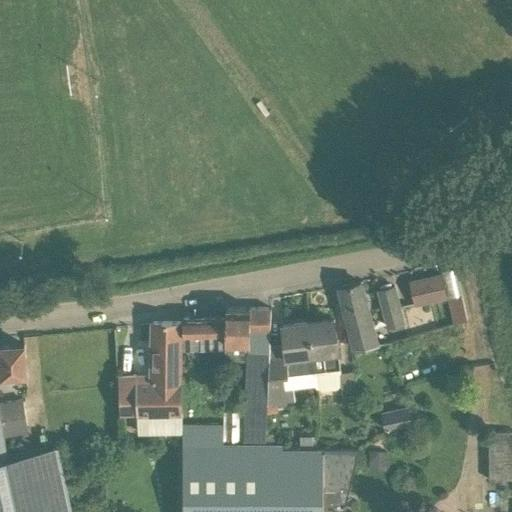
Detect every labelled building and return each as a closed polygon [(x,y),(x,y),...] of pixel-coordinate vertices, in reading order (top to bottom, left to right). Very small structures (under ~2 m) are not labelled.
[(410,281),(416,305),(446,298),(441,275),(410,281)] [(376,344),(361,282),(339,287),(354,347),(376,344)] [(378,290),(387,327),(403,322),(394,286),(378,290)] [(453,322),(467,319),(462,295),(448,298),(453,322)] [(225,359),(247,360),(270,362),(271,344),(271,308),(226,307),(226,317),(225,334),(225,343),(225,359)] [(226,317),(183,317),(183,334),(225,334),(226,317)] [(334,318),(308,321),(315,383),(315,385),(324,389),(339,387),(341,385),(339,372),(341,372),(341,368),(334,318)] [(181,321),(153,321),(152,374),(118,376),(120,415),(137,415),(182,413),(181,381),(181,321)] [(315,383),(308,321),(282,324),(285,343),(271,344),(270,362),(268,413),(278,412),(277,404),(287,402),(285,388),(315,383)] [(1,378),(27,376),(25,344),(0,345),(0,375),(0,376),(1,378)] [(225,411),(224,424),(224,443),(266,443),(267,425),(268,413),(270,362),(247,360),(245,410),(225,411)] [(355,398),(353,370),(341,372),(339,372),(341,385),(343,400),(344,399),(345,405),(353,404),(352,398),(355,398)] [(23,399),(0,402),(0,408),(5,435),(29,432),(23,399)] [(407,406),(383,411),(386,428),(410,423),(407,406)] [(0,511),(69,511),(55,446),(8,457),(5,435),(0,408),(0,511)] [(182,424),(183,511),(343,511),(359,448),(312,448),(300,448),(284,448),(284,443),(266,443),(224,443),(224,424),(182,424)] [(511,431),(488,431),(488,479),(511,479),(511,431)] [(300,437),(300,448),(312,448),(312,437),(300,437)] [(385,470),(386,452),(368,451),(368,469),(385,470)] [(122,470),(120,454),(104,456),(106,472),(122,470)]
